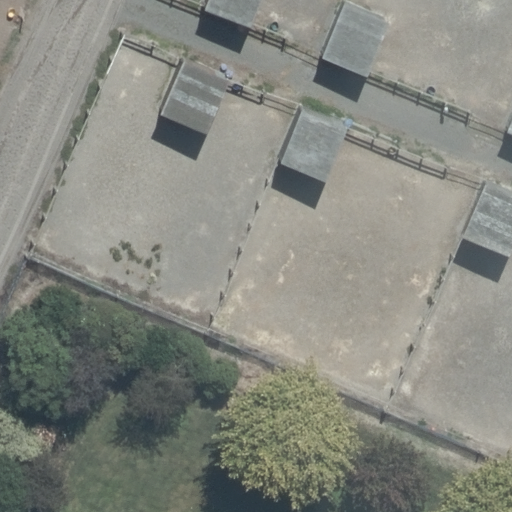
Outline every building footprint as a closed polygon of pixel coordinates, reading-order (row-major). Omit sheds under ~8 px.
[(251,0),(199,0),(199,1),(243,19),(251,0)] [(382,13),(349,0),(335,0),(316,47),(361,66),(382,13)] [(180,49),(156,104),(201,123),(224,69),(180,49)] [(297,99),(274,154),(319,173),(342,117),(297,99)] [(511,99),(503,122),(511,125),(511,99)] [(511,227),(511,187),(480,174),(456,228),(503,248),(511,227)]
